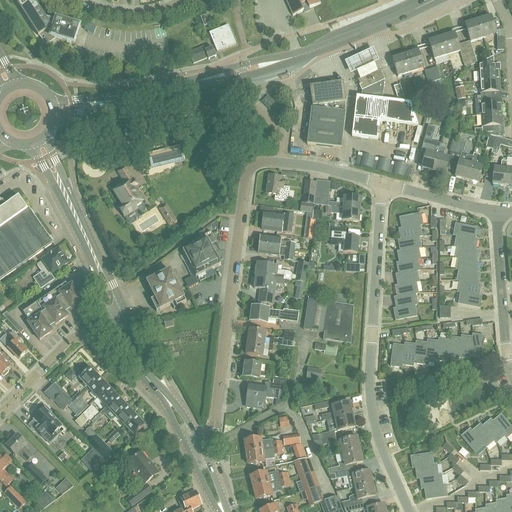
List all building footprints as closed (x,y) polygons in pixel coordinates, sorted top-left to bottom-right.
[(32,0),(14,0),(38,36),(42,34),(51,37),(51,38),(74,45),(80,27),(57,20),(56,21),(46,18),(35,1),(32,0)] [(285,0),(293,16),(321,4),(318,0),(285,0)] [(206,15),(200,17),(204,26),(210,24),(206,15)] [(478,21),(484,39),(497,35),(491,17),(478,21)] [(484,39),(478,21),(465,25),(470,43),(484,39)] [(217,52),(236,45),(228,26),(210,33),(217,52)] [(455,33),(442,37),(447,55),(461,51),(455,33)] [(447,55),(442,37),(429,41),(434,59),(447,55)] [(209,60),(216,57),(213,48),(206,51),(204,48),(189,54),(194,64),(208,58),(209,60)] [(374,50),(346,63),(351,74),(357,72),(360,79),(378,71),(374,63),(379,61),(374,50)] [(419,51),(406,55),(412,73),(424,69),(419,51)] [(474,51),(468,53),(472,67),(473,67),(472,65),(477,63),(474,51)] [(472,67),(468,53),(462,54),(465,67),(466,66),(467,69),(472,67)] [(412,73),(406,55),(392,59),(398,77),(412,73)] [(480,82),(500,81),(499,70),(489,71),(489,64),(479,65),(480,82)] [(431,69),(435,81),(441,79),(437,67),(431,69)] [(435,81),(431,69),(425,71),(429,83),(435,81)] [(361,91),(383,80),(379,70),(378,71),(360,79),(357,80),(359,85),(361,91)] [(383,80),(361,91),(362,91),(361,98),(357,98),(352,137),(378,140),(380,122),(418,127),(411,104),(399,102),(381,100),(383,81),(384,81),(384,80),(383,80)] [(500,92),(500,81),(480,82),(481,99),(491,99),(490,93),(500,92)] [(313,105),(314,110),(312,109),(307,145),(341,149),(345,113),(346,103),(343,84),(311,88),(313,105)] [(399,102),(405,100),(400,85),(394,87),(399,102)] [(463,87),(456,89),(458,100),(465,99),(463,87)] [(491,99),(481,99),(482,116),(502,115),(501,104),(491,105),(491,99)] [(502,126),(502,115),(482,116),(483,133),(493,133),(493,126),(502,126)] [(433,172),(441,144),(440,144),(431,141),(435,127),(428,126),(421,152),(426,153),(422,169),(433,172)] [(123,139),(120,128),(112,130),(116,142),(123,139)] [(492,150),(496,137),(489,136),(486,148),(492,150)] [(511,141),(496,137),(492,150),(498,151),(500,146),(511,148),(511,141)] [(456,153),(459,141),(453,139),(450,151),(456,153)] [(459,141),(456,153),(455,160),(454,160),(460,162),(456,178),(467,180),(473,157),(463,154),(466,142),(459,141)] [(446,145),(441,144),(433,172),(445,175),(449,158),(443,157),(446,145)] [(149,155),(151,164),(160,162),(161,166),(169,164),(166,151),(149,155)] [(473,157),(467,180),(479,184),(483,167),(477,165),(478,159),(479,159),(480,155),(474,154),(473,157)] [(505,186),(507,162),(502,161),(501,169),(494,168),(493,185),(505,186)] [(136,207),(143,203),(137,194),(139,193),(135,188),(137,187),(126,169),(119,173),(126,184),(113,191),(124,207),(120,210),(125,217),(138,209),(136,207)] [(289,188),(283,187),(284,181),(280,180),(281,178),(269,176),(266,194),(275,196),(275,200),(287,202),(289,188)] [(312,214),(313,205),(314,183),(304,182),(303,204),(301,204),(301,213),(312,214)] [(321,205),(322,193),(314,192),(313,205),(321,205)] [(322,193),(321,205),(327,206),(336,209),(360,211),(361,199),(344,198),(343,204),(328,203),(329,194),(322,193)] [(22,194),(0,207),(0,229),(32,211),(22,194)] [(177,221),(167,204),(159,209),(169,226),(177,221)] [(360,211),(336,209),(335,214),(343,215),(342,221),(359,223),(360,211)] [(291,234),(294,216),(264,212),(261,230),(291,234)] [(420,225),(420,226),(424,225),(421,213),(400,218),(402,229),(420,225)] [(456,236),(475,239),(477,229),(456,224),(453,236),(456,236)] [(420,225),(402,229),(398,230),(401,240),(401,241),(419,236),(420,237),(423,237),(420,226),(420,225)] [(357,254),(358,238),(345,237),(345,230),(332,229),(331,245),(344,246),(344,253),(357,254)] [(314,231),(304,231),(304,239),(313,239),(314,231)] [(221,265),(211,245),(216,243),(211,232),(196,240),(198,243),(182,251),(196,278),(221,265)] [(401,241),(401,240),(398,241),(400,252),(419,248),(422,248),(420,237),(419,236),(401,241)] [(475,239),(456,236),(454,247),(457,248),(475,251),(477,240),(475,239)] [(288,250),(294,251),(294,244),(281,242),(281,239),(260,237),(259,246),(288,249),(288,250)] [(288,249),(259,246),(258,254),(279,257),(279,253),(284,254),(284,261),(292,262),(294,251),(288,250),(288,249)] [(419,248),(400,252),(397,252),(399,263),(400,264),(418,260),(421,259),(419,248)] [(475,251),(457,248),(455,258),(458,259),(476,262),(479,251),(475,251)] [(43,280),(67,264),(58,251),(37,265),(42,273),(39,274),(43,280)] [(476,262),(458,259),(456,270),(459,271),(477,274),(479,263),(476,262)] [(400,264),(399,263),(397,264),(399,275),(417,271),(417,272),(420,271),(418,260),(400,264)] [(300,263),(296,281),(297,281),(305,283),(309,264),(300,263)] [(284,280),(285,271),(277,270),(278,266),(257,264),(257,265),(256,276),(284,280)] [(186,303),(170,271),(147,283),(155,299),(151,301),(157,313),(175,304),(177,308),(186,303)] [(417,271),(399,275),(396,276),(398,286),(416,282),(417,283),(419,282),(417,272),(417,271)] [(477,274),(459,271),(457,281),(459,281),(478,285),(480,274),(477,274)] [(284,280),(256,276),(256,278),(254,278),(254,282),(255,283),(254,289),(261,290),(259,303),(273,305),(276,284),(283,285),(284,280)] [(297,282),(296,287),(299,287),(299,291),(304,292),(305,283),(297,281),(296,281),(297,282)] [(478,285),(459,281),(457,293),(460,293),(479,296),(481,286),(478,285)] [(398,286),(394,287),(397,297),(397,298),(415,294),(419,293),(417,283),(416,282),(398,286)] [(68,317),(66,314),(71,310),(71,311),(84,302),(72,285),(69,288),(66,284),(23,313),(30,323),(28,324),(40,341),(53,332),(50,329),(55,325),(56,326),(68,317)] [(479,296),(460,293),(458,304),(480,308),(482,297),(479,296)] [(333,294),(332,303),(308,300),(304,330),(324,333),(323,340),(350,344),(354,307),(346,306),(347,297),(333,294)] [(397,298),(397,297),(394,298),(396,309),(396,310),(415,305),(415,306),(418,305),(415,294),(397,298)] [(8,309),(4,304),(0,307),(0,311),(3,314),(8,309)] [(396,310),(396,309),(393,310),(396,321),(417,317),(415,306),(415,305),(396,310)] [(440,319),(451,319),(450,307),(440,307),(440,319)] [(297,322),(298,312),(284,310),(283,312),(269,310),(252,308),(250,322),(267,324),(268,319),(297,322)] [(13,319),(9,322),(20,334),(24,331),(13,319)] [(165,328),(173,326),(172,319),(164,320),(165,328)] [(473,338),(470,357),(481,358),(483,344),(487,345),(488,339),(484,338),(484,336),(485,330),(479,329),(478,335),(473,335),(473,338)] [(247,343),(277,346),(278,340),(265,338),(266,332),(249,330),(247,343)] [(6,335),(0,340),(8,349),(19,360),(27,351),(17,340),(19,338),(13,333),(9,337),(6,335)] [(462,339),(459,358),(470,360),(470,357),(473,338),(462,336),(461,339),(462,339)] [(450,338),(450,341),(447,360),(448,360),(458,361),(459,358),(462,339),(461,339),(450,338)] [(439,339),(439,342),(436,361),(437,361),(447,363),(448,360),(447,360),(450,341),(439,339)] [(428,340),(427,343),(425,363),(436,364),(437,361),(436,361),(439,342),(428,340)] [(416,342),(416,345),(413,364),(414,364),(425,366),(425,363),(427,343),(416,342)] [(277,346),(247,343),(246,355),(262,357),(263,350),(276,352),(277,346)] [(405,344),(405,346),(402,365),(402,366),(414,367),(414,364),(413,364),(416,345),(405,344)] [(336,357),(337,348),(316,345),(315,351),(325,352),(324,355),(336,357)] [(405,346),(394,345),(390,367),(402,369),(402,366),(402,365),(405,346)] [(0,374),(2,376),(4,378),(9,372),(7,371),(11,367),(1,357),(3,355),(0,351),(0,374)] [(259,380),(260,377),(268,378),(269,374),(260,373),(261,365),(245,363),(243,378),(259,380)] [(88,388),(99,378),(90,368),(86,373),(84,370),(77,377),(88,388)] [(320,382),(322,371),(308,369),(306,379),(320,382)] [(109,388),(99,378),(88,388),(98,398),(109,388)] [(285,385),(273,384),(265,383),(264,388),(249,386),(247,408),(255,409),(254,409),(255,402),(264,403),(265,398),(276,399),(283,400),(285,385)] [(109,388),(98,398),(107,408),(118,397),(109,388)] [(77,399),(80,401),(83,398),(78,393),(73,398),(76,400),(77,399)] [(70,405),(61,395),(54,402),(63,411),(70,405)] [(127,407),(118,397),(107,408),(109,410),(116,417),(127,407)] [(76,400),(73,398),(70,401),(75,406),(80,401),(77,399),(76,400)] [(329,408),(328,402),(314,405),(315,411),(329,408)] [(335,419),(352,415),(350,403),(332,407),(334,414),(322,416),(323,422),(335,419)] [(39,425),(34,429),(50,445),(61,434),(58,431),(62,427),(50,414),(52,413),(45,406),(40,411),(42,413),(34,420),(39,425)] [(92,417),(97,412),(92,407),(83,415),(88,421),(92,417)] [(136,416),(127,407),(116,417),(125,427),(136,416)] [(97,412),(92,417),(94,420),(96,418),(98,421),(102,417),(109,410),(107,408),(99,415),(97,412)] [(355,428),(352,415),(335,419),(338,432),(355,428)] [(511,428),(501,415),(493,422),(492,423),(505,436),(504,437),(506,440),(511,434),(511,428)] [(136,416),(125,427),(134,436),(145,426),(136,416)] [(92,417),(88,421),(93,425),(98,421),(96,418),(94,420),(92,417)] [(491,420),(482,427),(494,441),(493,442),(496,444),(504,437),(505,436),(492,423),(493,422),(491,420)] [(480,424),(472,432),(471,432),(483,446),(485,449),(493,442),(494,441),(482,427),(480,424)] [(97,434),(90,427),(85,432),(91,440),(97,434)] [(471,432),(472,432),(470,429),(461,437),(475,453),(483,446),(471,432)] [(114,437),(117,440),(120,436),(116,431),(111,436),(113,439),(114,437)] [(322,440),(335,437),(334,432),(321,435),(322,440)] [(92,440),(88,445),(97,454),(105,446),(96,437),(98,435),(92,440)] [(28,462),(34,456),(25,447),(27,445),(18,436),(6,447),(15,457),(19,453),(28,462)] [(113,439),(111,436),(107,440),(112,444),(117,440),(114,437),(113,439)] [(335,437),(322,440),(323,446),(337,443),(335,437)] [(342,454),(360,450),(357,437),(339,441),(342,454)] [(272,450),(283,448),(282,442),(272,443),(272,441),(264,442),(265,444),(261,445),(261,439),(245,442),(246,453),(262,451),(272,450)] [(443,449),(445,451),(451,455),(454,451),(446,444),(443,449)] [(97,454),(106,462),(110,459),(106,455),(110,451),(105,446),(97,454)] [(297,447),(292,447),(297,461),(306,460),(302,446),(297,447)] [(362,462),(360,450),(342,454),(345,466),(362,462)] [(264,463),(262,451),(246,453),(248,465),(264,463)] [(91,459),(93,461),(87,466),(92,472),(103,462),(94,453),(91,456),(91,459)] [(144,485),(159,474),(153,466),(152,466),(141,453),(129,463),(136,472),(135,472),(144,485)] [(434,465),(432,454),(410,457),(412,469),(415,468),(434,465)] [(451,455),(448,459),(447,459),(456,466),(460,462),(451,455)] [(0,481),(1,483),(6,488),(14,481),(9,476),(4,471),(9,466),(8,465),(12,462),(6,456),(2,459),(0,456),(0,481)] [(299,477),(314,473),(309,460),(294,463),(299,477)] [(491,472),(491,467),(491,462),(483,462),(483,466),(480,466),(480,472),(491,472)] [(437,464),(434,465),(415,468),(417,479),(420,478),(438,476),(438,475),(437,464)] [(35,483),(43,476),(32,465),(25,472),(35,483)] [(334,474),(343,472),(342,466),(328,470),(329,475),(334,474)] [(456,466),(452,470),(460,477),(461,477),(464,473),(456,466)] [(343,472),(334,474),(335,480),(349,476),(348,471),(343,472)] [(355,488),(372,484),(369,471),(352,475),(354,483),(348,484),(350,489),(355,488)] [(253,488),(269,485),(266,473),(250,477),(253,488)] [(278,482),(289,479),(287,473),(277,476),(278,482)] [(305,492),(319,488),(314,473),(299,477),(305,492)] [(441,475),(438,475),(438,476),(420,478),(421,489),(424,489),(443,486),(443,485),(441,475)] [(461,477),(460,477),(457,481),(465,488),(469,484),(461,477)] [(290,486),(289,479),(278,482),(280,489),(290,486)] [(372,484),(355,488),(357,494),(354,495),(349,498),(350,502),(342,504),(344,509),(363,505),(366,504),(365,499),(375,497),(372,484)] [(269,485),(253,488),(256,500),(272,496),(269,485)] [(443,486),(424,489),(426,500),(448,497),(446,485),(443,485),(443,486)] [(152,492),(147,486),(127,501),(132,507),(152,492)] [(319,488),(305,492),(310,506),(324,501),(319,488)] [(25,504),(11,489),(5,495),(19,510),(25,504)] [(184,511),(187,511),(188,511),(202,505),(195,492),(181,498),(181,499),(179,501),(178,502),(180,505),(181,505),(182,508),(184,511)] [(42,501),(47,507),(56,501),(51,494),(42,501)] [(342,511),(337,497),(326,501),(330,511),(342,511)] [(468,498),(457,498),(457,503),(457,504),(457,509),(457,511),(462,511),(462,504),(468,504),(468,499),(468,498)] [(509,511),(507,500),(496,501),(497,504),(498,511),(509,511)]
